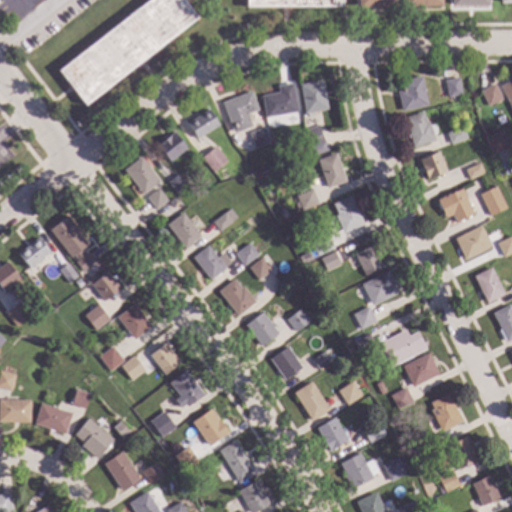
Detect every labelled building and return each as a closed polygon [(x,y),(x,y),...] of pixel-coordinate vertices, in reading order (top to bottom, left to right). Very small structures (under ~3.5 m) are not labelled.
[(181,0),(195,17),(83,105),(56,70),(146,0),(181,0)] [(393,0),(393,8),(357,8),(356,0),(393,0)] [(426,106),(400,112),(395,92),(401,91),(399,81),(420,77),(426,106)] [(461,95),(446,98),(443,80),(457,77),(461,95)] [(326,110),(303,114),(298,85),(321,80),(326,110)] [(511,114),(499,86),(511,80),(511,114)] [(296,112),(264,118),(260,96),(277,92),(276,86),(291,83),(296,112)] [(501,100),(486,107),(479,91),(493,84),(501,100)] [(256,110),(246,114),(251,127),(232,134),(220,103),(249,91),(256,110)] [(217,125),(196,139),(185,123),(206,108),(217,125)] [(425,123),(427,122),(428,125),(434,124),(437,134),(432,136),(433,141),(411,148),(402,118),(421,112),(425,123)] [(327,151),(311,157),(307,146),(309,145),(306,138),(309,137),(306,129),(316,124),(327,151)] [(466,139),(449,144),(445,132),(462,126),(466,139)] [(268,142),(253,148),(248,133),(262,128),(268,142)] [(509,147),(491,155),(483,138),(500,130),(509,147)] [(185,148),(169,161),(156,145),(172,132),(185,148)] [(226,161),(212,172),(200,156),(214,146),(226,161)] [(445,171),(426,179),(418,160),(437,152),(445,171)] [(344,181),(325,188),(315,160),(334,154),(344,181)] [(158,181),(141,195),(122,170),(139,157),(158,181)] [(482,173),(467,179),(463,169),(478,163),(482,173)] [(221,174),(216,178),(213,173),(217,169),(221,174)] [(308,175),(304,180),(299,176),(304,171),(308,175)] [(186,187),(176,194),(166,182),(176,174),(186,187)] [(505,207),(488,216),(477,194),(494,186),(505,207)] [(166,201),(153,210),(145,198),(157,189),(166,201)] [(317,204),(301,211),(295,196),(311,189),(317,204)] [(472,213),(454,223),(450,215),(444,218),(436,201),(460,189),(472,213)] [(362,224),(341,234),(333,216),(336,215),(331,204),(350,196),(362,224)] [(174,203),(170,206),(166,201),(171,198),(174,203)] [(235,217),(218,232),(210,222),(228,208),(235,217)] [(287,217),(280,220),(276,210),(283,208),(287,217)] [(199,236),(183,248),(165,225),(180,212),(199,236)] [(88,245),(80,251),(83,256),(87,253),(93,261),(81,271),(74,263),(76,261),(72,256),(69,258),(48,230),(65,216),(88,245)] [(490,247),(463,260),(452,238),(479,225),(490,247)] [(332,248),(316,256),(308,238),(324,231),(332,248)] [(511,240),(511,252),(502,257),(495,243),(510,236),(511,240)] [(48,252),(28,269),(16,254),(36,237),(48,252)] [(256,256),(241,266),(233,254),(247,244),(256,256)] [(215,257),(221,252),(229,262),(223,267),(224,268),(208,280),(202,273),(200,274),(197,270),(199,269),(191,258),(206,246),(215,257)] [(381,268),(363,276),(352,254),(370,246),(381,268)] [(339,264),(325,271),(318,259),(333,251),(339,264)] [(304,257),(298,260),(295,255),(301,252),(304,257)] [(269,271),(256,280),(246,268),(259,258),(269,271)] [(19,278),(5,289),(7,291),(4,294),(0,288),(0,265),(6,261),(19,278)] [(75,277),(67,284),(57,270),(65,264),(75,277)] [(502,294),(484,303),(471,276),(489,267),(502,294)] [(396,293),(370,306),(359,284),(386,271),(396,293)] [(119,289),(102,302),(89,284),(106,272),(119,289)] [(82,284),(77,288),(73,281),(77,278),(82,284)] [(239,288),(241,286),(254,302),(236,316),(216,291),(232,279),(239,288)] [(28,317),(15,327),(4,313),(18,303),(28,317)] [(149,327),(132,340),(115,318),(132,304),(149,327)] [(107,320),(93,331),(82,316),(96,305),(107,320)] [(511,313),(511,338),(505,342),(504,340),(502,341),(497,330),(498,330),(490,313),(508,305),(511,313)] [(374,322),(359,330),(351,314),(366,307),(374,322)] [(307,322),(294,332),(285,319),(298,310),(307,322)] [(276,333),(259,347),(243,326),(260,312),(276,333)] [(407,336),(415,332),(424,349),(388,367),(376,343),(404,330),(407,336)] [(373,345),(358,352),(353,341),(367,334),(373,345)] [(178,363),(163,375),(147,356),(163,343),(178,363)] [(122,361),(108,372),(96,357),(110,346),(122,361)] [(300,368),(282,380),(268,359),(286,347),(300,368)] [(329,361),(316,370),(309,360),(322,351),(329,361)] [(437,374),(411,388),(400,366),(426,353),(437,374)] [(132,356),(143,370),(130,381),(119,366),(132,356)] [(0,371),(13,375),(9,391),(0,388),(0,371)] [(201,394),(185,407),(183,405),(178,408),(172,400),(177,397),(167,383),(183,371),(201,394)] [(327,410),(309,421),(291,393),(309,382),(327,410)] [(359,396),(345,406),(335,391),(349,382),(359,396)] [(384,393),(379,395),(374,384),(378,382),(384,393)] [(411,402),(395,410),(388,395),(404,387),(411,402)] [(87,393),(83,409),(69,405),(74,389),(87,393)] [(460,422),(439,432),(428,410),(431,409),(428,403),(446,394),(460,422)] [(29,423),(0,422),(0,400),(29,400),(29,423)] [(70,413),(63,434),(32,425),(38,404),(70,413)] [(225,433),(207,447),(190,422),(208,409),(225,433)] [(174,427),(160,438),(148,422),(162,411),(174,427)] [(111,439),(94,460),(78,446),(81,443),(72,435),(86,418),(111,439)] [(345,440),(344,441),(346,444),(337,449),(336,446),(329,450),(330,452),(329,453),(314,428),(332,418),(345,440)] [(384,436),(368,444),(360,427),(376,419),(384,436)] [(127,432),(119,438),(111,428),(118,422),(127,432)] [(440,444),(425,451),(420,441),(435,434),(440,444)] [(467,443),(470,442),(477,458),(475,459),(475,460),(455,469),(453,464),(439,471),(432,456),(446,450),(445,447),(465,438),(467,443)] [(254,473),(237,483),(216,451),(233,440),(254,473)] [(196,461),(182,471),(172,457),(186,447),(196,461)] [(138,479),(119,492),(101,464),(119,451),(138,479)] [(363,463),(370,459),(376,472),(369,475),(371,478),(349,489),(343,476),(344,476),(338,464),(358,453),(363,463)] [(404,474),(388,482),(380,466),(396,458),(404,474)] [(161,475),(147,485),(139,473),(153,463),(161,475)] [(221,474),(216,477),(212,469),(217,467),(221,474)] [(457,486),(443,493),(440,487),(438,488),(434,481),(437,480),(436,478),(451,471),(457,486)] [(497,498),(479,506),(469,484),(487,476),(497,498)] [(270,503),(254,511),(247,511),(235,491),(257,479),(270,503)] [(157,511),(131,511),(126,503),(145,492),(157,511)] [(11,511),(0,511),(0,494),(8,493),(11,511)] [(383,511),(358,511),(354,502),(374,493),(383,511)] [(418,511),(401,511),(399,507),(414,501),(418,511)] [(183,511),(164,511),(178,502),(183,511)]
